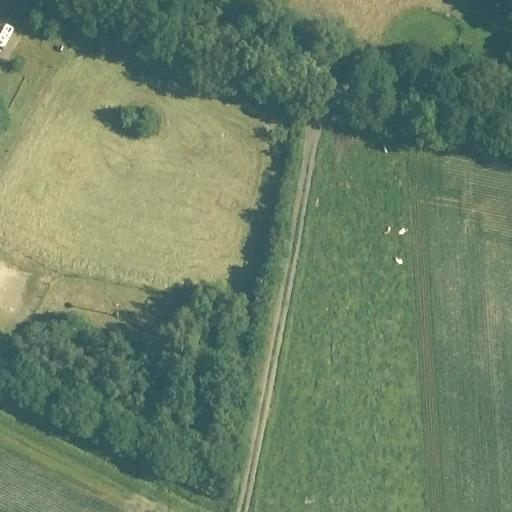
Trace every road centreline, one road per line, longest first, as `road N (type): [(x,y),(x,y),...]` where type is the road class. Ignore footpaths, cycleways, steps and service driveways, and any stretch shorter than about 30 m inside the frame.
road 1 (track): [(241,511),(326,89)]
road 2 (unclassified): [(511,133),(279,74),(111,0)]
